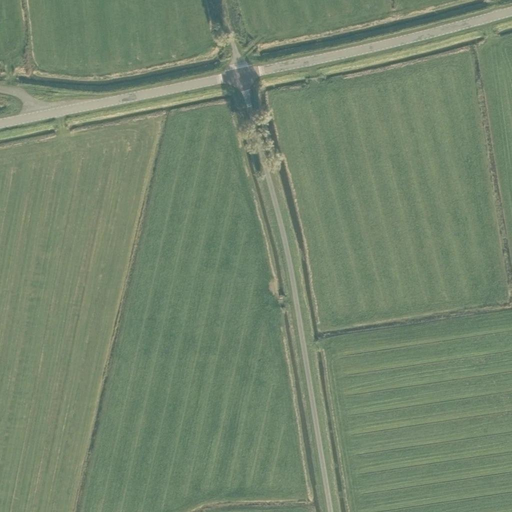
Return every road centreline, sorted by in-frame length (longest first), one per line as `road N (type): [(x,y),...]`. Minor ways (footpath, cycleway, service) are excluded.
road 1 (unclassified): [(329,511),(293,280),(240,75)]
road 2 (tertiary): [(240,75),(511,10)]
road 3 (tertiary): [(0,123),(240,75)]
